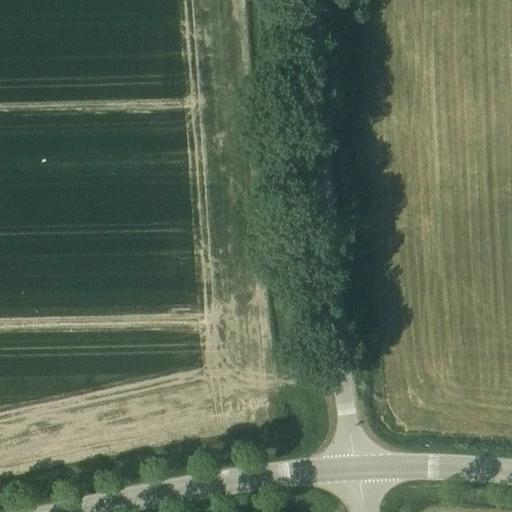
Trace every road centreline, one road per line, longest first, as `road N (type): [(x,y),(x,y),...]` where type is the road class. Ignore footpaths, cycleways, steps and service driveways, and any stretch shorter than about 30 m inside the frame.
road 1 (unclassified): [(350,467),(312,0)]
road 2 (tertiary): [(350,467),(93,511)]
road 3 (tertiary): [(511,474),(350,467)]
